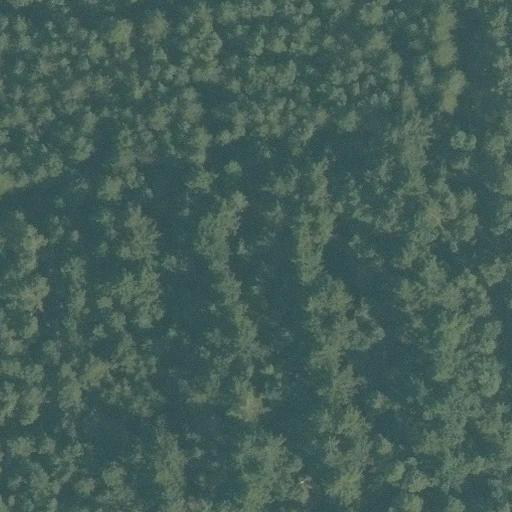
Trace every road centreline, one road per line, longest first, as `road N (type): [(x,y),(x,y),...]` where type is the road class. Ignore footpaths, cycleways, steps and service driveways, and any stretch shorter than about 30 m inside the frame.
road 1 (track): [(471,0),(511,338)]
road 2 (track): [(326,511),(511,484)]
